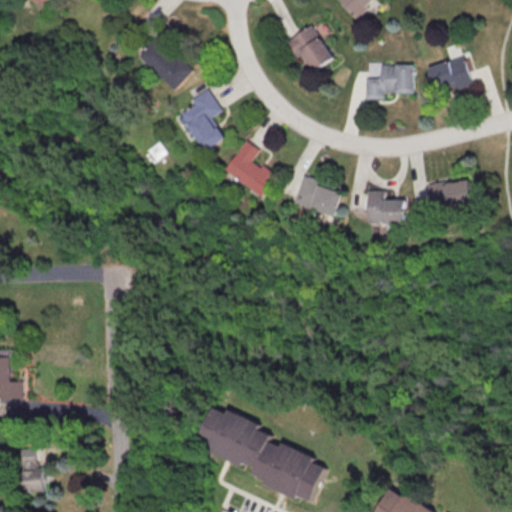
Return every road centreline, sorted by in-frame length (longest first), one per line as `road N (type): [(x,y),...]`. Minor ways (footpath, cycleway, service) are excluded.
road 1 (residential): [(232,0),(254,79),(281,111),(323,135),(395,146),(511,119)]
road 2 (residential): [(123,511),(113,269)]
